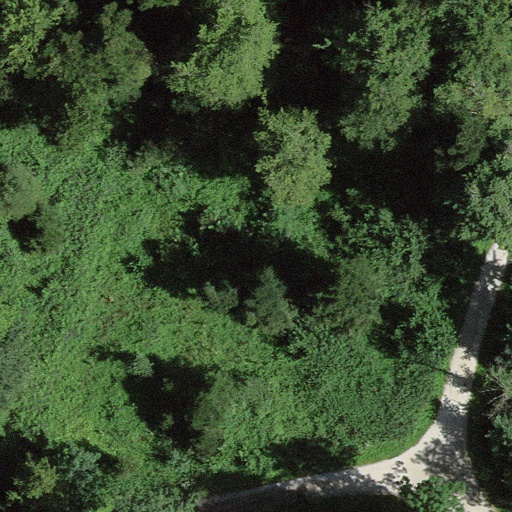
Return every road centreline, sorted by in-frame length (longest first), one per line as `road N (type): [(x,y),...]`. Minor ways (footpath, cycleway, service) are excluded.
road 1 (track): [(511,266),(438,467)]
road 2 (track): [(292,511),(438,467),(467,511)]
